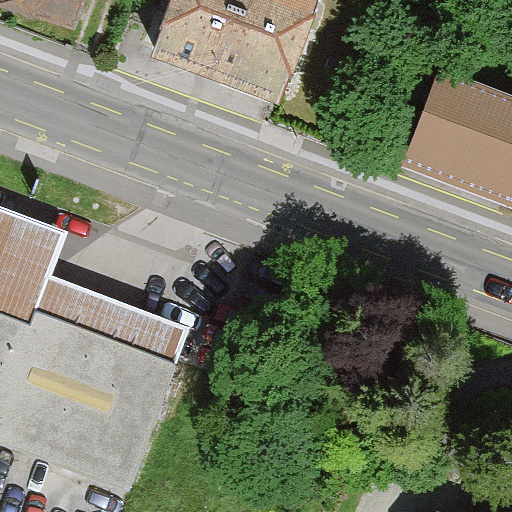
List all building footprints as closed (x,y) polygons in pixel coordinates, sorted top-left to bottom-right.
[(78,0),(5,0),(69,24),(78,0)] [(313,0),(171,0),(153,51),(278,97),(313,0)] [(511,96),(440,67),(402,160),(511,203),(511,96)] [(0,193),(0,299),(31,312),(37,296),(178,351),(191,314),(53,263),(69,219),(0,193)] [(31,312),(0,299),(0,427),(129,475),(178,351),(37,296),(31,312)] [(509,511),(439,488),(430,511),(509,511)]
